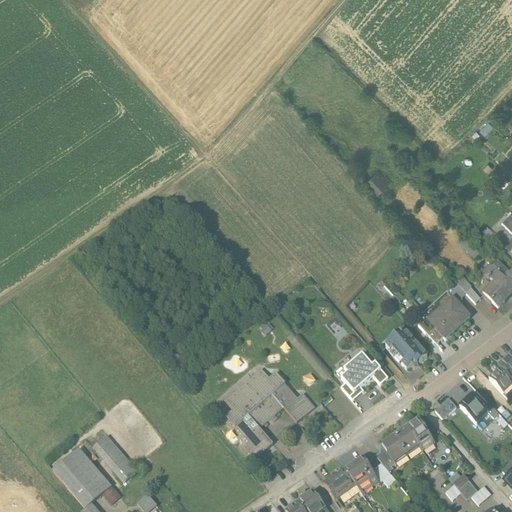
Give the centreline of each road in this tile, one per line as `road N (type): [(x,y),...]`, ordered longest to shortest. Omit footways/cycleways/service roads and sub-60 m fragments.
road 1 (track): [(60,0),(413,395)]
road 2 (track): [(0,304),(207,159),(346,0)]
road 3 (residential): [(413,395),(250,507)]
road 4 (residential): [(413,395),(511,509)]
road 5 (residential): [(511,320),(413,395)]
